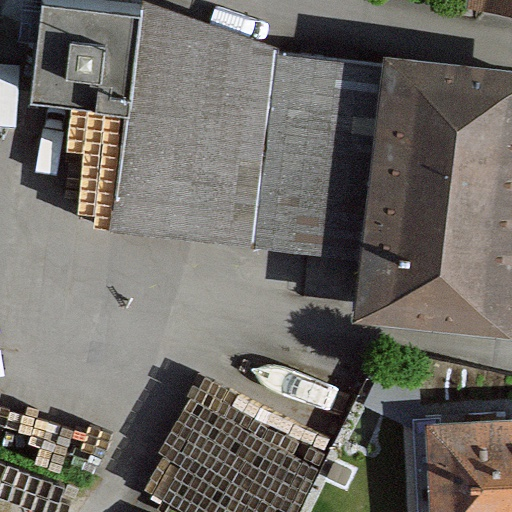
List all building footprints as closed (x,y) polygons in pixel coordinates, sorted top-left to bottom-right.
[(511,0),(469,0),(469,2),(511,8),(511,0)] [(139,16),(42,5),(30,104),(128,115),(139,16)] [(141,6),(139,16),(128,115),(115,233),(253,249),(277,61),(279,49),(141,6)] [(387,73),(277,61),(256,247),(365,259),(358,321),(510,338),(511,320),(511,77),(388,63),(387,73)] [(436,511),(511,511),(511,426),(432,431),(436,511)]
